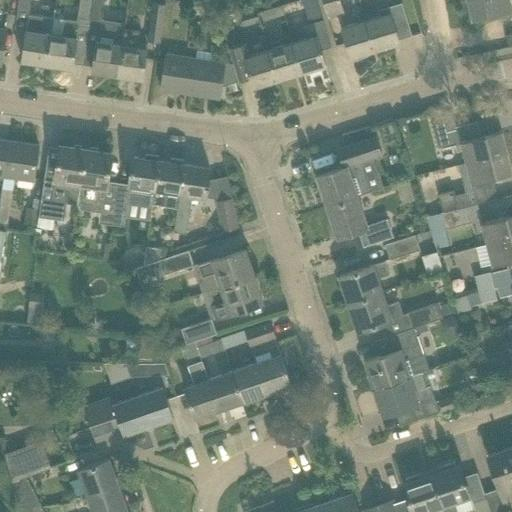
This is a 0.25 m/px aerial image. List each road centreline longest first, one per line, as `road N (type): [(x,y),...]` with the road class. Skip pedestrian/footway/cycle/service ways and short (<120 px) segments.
road 1 (residential): [(337,418),(252,140)]
road 2 (residential): [(0,101),(252,140)]
road 3 (residential): [(252,140),(455,82)]
road 4 (residential): [(337,418),(355,454),(375,455),(511,407)]
road 5 (residential): [(207,511),(225,475),(337,418)]
